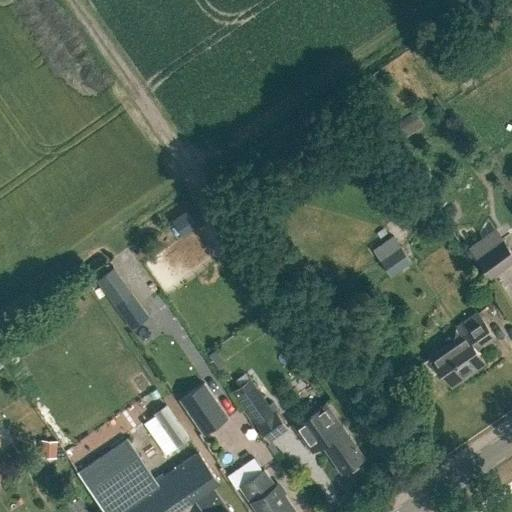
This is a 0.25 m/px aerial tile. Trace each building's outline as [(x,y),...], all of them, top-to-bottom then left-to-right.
[(511,261),(511,248),(504,236),(476,255),(491,276),(511,261)] [(374,252),(390,276),(411,262),(395,238),(374,252)] [(114,268),(96,281),(130,330),(148,317),(114,268)] [(440,369),(448,381),(470,366),(473,370),(484,361),(476,349),(494,336),(477,312),(456,327),(461,334),(431,356),(421,363),(420,367),(426,375),(430,376),(440,369)] [(234,390),(255,420),(271,409),(249,379),(234,390)] [(227,417),(204,383),(180,399),(204,433),(227,417)] [(341,473),(364,457),(365,457),(342,425),(342,426),(325,402),(324,402),(325,403),(295,424),(295,423),(294,424),(313,451),(314,451),(312,448),(320,442),(341,473)] [(190,438),(167,406),(155,414),(157,416),(144,424),(165,455),(184,442),(186,445),(191,442),(189,439),(190,438)] [(256,424),(268,441),(288,427),(276,410),(256,424)] [(87,440),(95,454),(108,446),(100,432),(87,440)] [(230,511),(212,486),(219,481),(199,451),(156,481),(127,437),(77,472),(103,511),(114,511),(117,510),(118,511),(173,511),(195,497),(203,509),(205,508),(207,511),(230,511)] [(54,455),(55,441),(43,440),(42,454),(54,455)] [(19,451),(0,460),(0,469),(5,480),(27,469),(19,451)] [(240,486),(257,511),(296,511),(277,484),(275,485),(264,470),(240,486)] [(68,506),(71,511),(91,511),(81,497),(68,506)]
